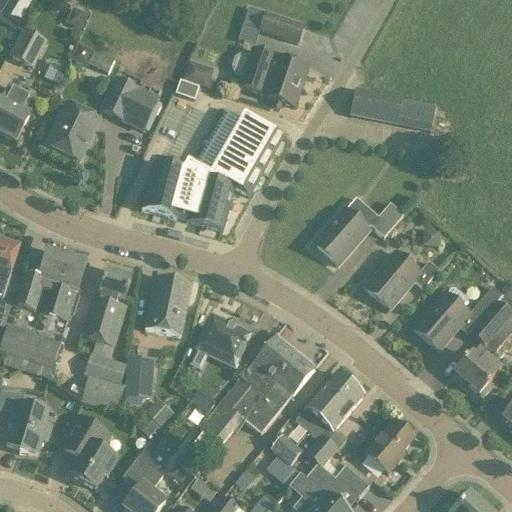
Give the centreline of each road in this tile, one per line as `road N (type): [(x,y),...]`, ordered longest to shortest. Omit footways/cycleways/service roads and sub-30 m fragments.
road 1 (unclassified): [(387,0),(287,162),(233,273)]
road 2 (tertiary): [(457,446),(302,310),(233,273)]
road 3 (tertiary): [(233,273),(87,232),(0,192)]
